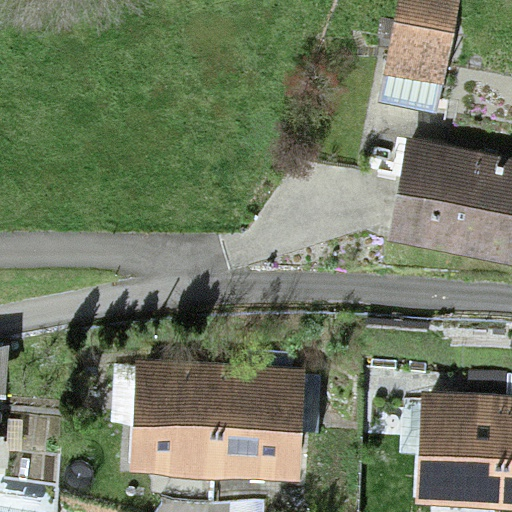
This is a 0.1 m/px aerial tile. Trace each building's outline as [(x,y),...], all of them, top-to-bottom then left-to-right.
[(396,23),(381,93),(438,106),(453,35),(396,23)] [(511,244),(511,182),(414,160),(396,236),(508,262),(511,244)] [(134,466),(215,470),(221,369),(140,365),(134,466)] [(300,374),(221,369),(215,470),(295,475),(300,374)] [(422,495),(502,498),(506,402),(426,399),(422,495)] [(511,402),(506,402),(502,498),(511,498),(511,402)]
